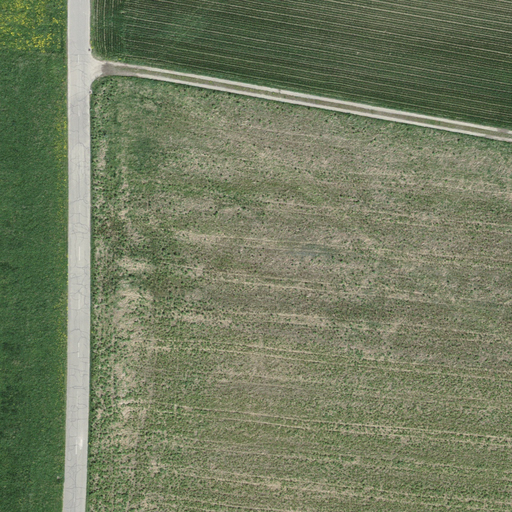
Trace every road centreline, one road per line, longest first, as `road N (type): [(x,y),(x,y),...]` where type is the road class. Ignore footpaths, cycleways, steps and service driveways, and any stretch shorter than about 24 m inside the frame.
road 1 (unclassified): [(77,0),(80,350),(72,511)]
road 2 (track): [(75,65),(511,137)]
